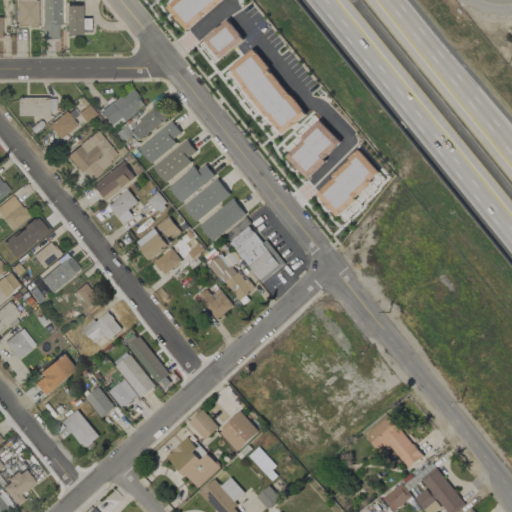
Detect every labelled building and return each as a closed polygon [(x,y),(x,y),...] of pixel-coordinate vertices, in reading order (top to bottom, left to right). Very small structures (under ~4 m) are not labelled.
[(36,26),(36,0),(16,0),(16,26),(36,26)] [(59,40),(59,0),(42,0),(41,39),(59,40)] [(177,0),(168,8),(187,30),(221,0),(177,0)] [(81,6),(65,6),(65,35),(81,35),(81,6)] [(204,39),(220,58),(244,39),(227,20),(204,39)] [(230,68),(253,49),(270,68),(268,69),(271,73),(272,72),(290,96),(291,95),(306,114),(283,134),(230,68)] [(144,105),(131,88),(99,112),(112,129),(144,105)] [(17,117),(48,117),(48,112),(55,112),(55,98),(17,98),(17,117)] [(96,115),(86,103),(70,117),(79,128),(96,115)] [(117,136),(122,142),(132,134),(138,142),(168,117),(157,104),(117,136)] [(48,126),(59,140),(76,125),(65,112),(48,126)] [(286,157),(308,180),(309,178),(310,177),(326,161),(324,159),(342,142),(320,120),(314,125),(313,125),(305,134),(301,138),(302,140),(286,157)] [(173,140),(182,133),(172,121),(138,149),(151,164),(176,144),(173,140)] [(118,157),(97,131),(67,155),(87,181),(118,157)] [(196,153),(189,141),(152,165),(164,182),(193,164),(189,157),(196,153)] [(317,194),(326,203),(325,204),(330,209),(331,209),(338,217),(356,200),(354,198),(372,182),(371,180),(379,172),(359,149),(355,153),(354,153),(349,158),(350,160),(347,163),(346,162),(332,176),(334,177),(331,181),(331,180),(326,185),(321,189),(322,190),(317,194)] [(104,202),(135,177),(122,161),(91,186),(104,202)] [(197,171),(194,167),(169,187),(182,203),(215,176),(205,164),(197,171)] [(183,206),(196,222),(230,195),(217,179),(183,206)] [(0,198),(8,192),(0,182),(0,198)] [(110,218),(115,214),(123,224),(133,216),(128,210),(138,202),(127,189),(103,209),(110,218)] [(29,217),(12,195),(0,204),(0,216),(11,231),(29,217)] [(199,226),(213,242),(246,215),(233,198),(199,226)] [(49,232),(38,217),(2,242),(13,258),(49,232)] [(260,283),(283,266),(252,224),(229,241),(260,283)] [(136,242),(149,260),(168,247),(155,229),(136,242)] [(32,256),(43,269),(60,254),(49,242),(32,256)] [(154,264),(164,276),(181,260),(171,248),(154,264)] [(210,263),(236,302),(253,291),(235,264),(238,262),(230,250),(210,263)] [(40,280),(51,294),(80,270),(68,256),(40,280)] [(0,281),(0,302),(14,294),(5,279),(0,281)] [(89,312),(99,305),(86,283),(76,290),(89,312)] [(218,320),(234,306),(219,289),(212,295),(206,289),(197,297),(218,320)] [(122,330),(108,311),(83,330),(93,344),(105,335),(109,340),(122,330)] [(17,360),(35,346),(21,329),(4,343),(17,360)] [(159,384),(170,374),(136,334),(124,343),(159,384)] [(141,398),(156,387),(128,352),(113,363),(141,398)] [(42,377),(34,383),(43,395),(75,370),(62,354),(38,373),(42,377)] [(122,409),(138,397),(125,379),(109,391),(122,409)] [(100,418),(114,409),(100,387),(86,397),(100,418)] [(83,449),(99,438),(79,410),(63,421),(83,449)] [(189,423),(205,440),(219,428),(203,410),(189,423)] [(238,452),(260,432),(241,411),(219,431),(238,452)] [(365,435),(379,452),(388,444),(409,469),(423,456),(388,415),(365,435)] [(208,454),(201,460),(193,451),(197,447),(187,437),(167,456),(198,489),(221,467),(208,454)] [(15,506),(24,501),(19,493),(34,484),(25,470),(1,485),(15,506)] [(244,493),(231,477),(221,486),(215,479),(199,492),(216,511),(239,511),(232,503),(244,493)] [(281,499),(269,485),(256,497),(269,510),(281,499)]
